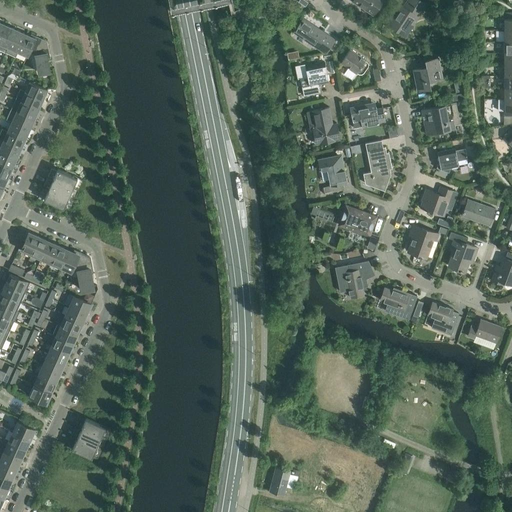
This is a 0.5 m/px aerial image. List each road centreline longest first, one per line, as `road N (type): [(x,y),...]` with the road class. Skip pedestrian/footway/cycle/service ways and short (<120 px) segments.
road 1 (secondary): [(229,511),(244,304),(188,0)]
road 2 (residential): [(511,306),(428,286),(392,261),(386,237),(411,165),(400,99),(374,38),(328,11),(327,0)]
road 3 (residential): [(18,511),(109,308),(96,245),(16,208)]
road 4 (residential): [(16,208),(63,94),(48,28),(0,7)]
